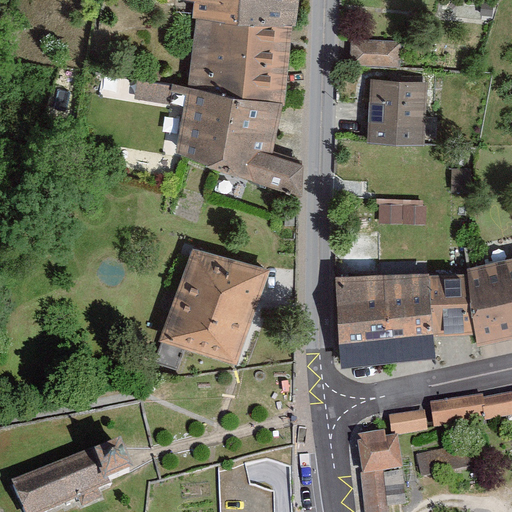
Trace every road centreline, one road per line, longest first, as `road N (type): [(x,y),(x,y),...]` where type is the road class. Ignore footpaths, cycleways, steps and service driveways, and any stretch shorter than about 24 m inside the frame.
road 1 (tertiary): [(325,0),(315,264),(325,407)]
road 2 (residential): [(325,407),(511,370)]
